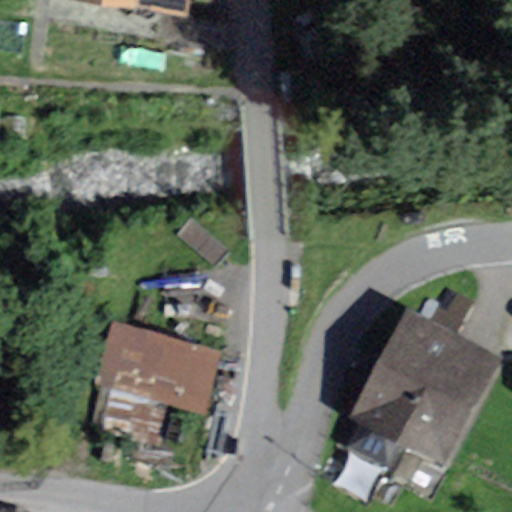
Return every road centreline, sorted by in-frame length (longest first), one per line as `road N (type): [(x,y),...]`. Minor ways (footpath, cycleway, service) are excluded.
road 1 (unclassified): [(263,511),(269,237),(258,0)]
road 2 (residential): [(265,511),(343,321),(361,296),(391,268),(422,256),(511,242)]
road 3 (residential): [(129,511),(0,497)]
